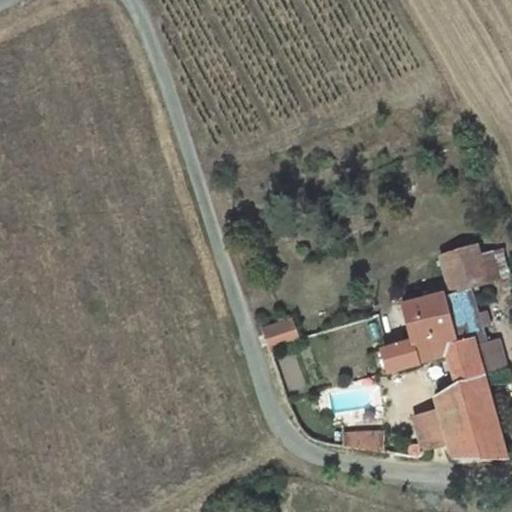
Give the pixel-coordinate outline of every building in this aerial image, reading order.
[(490,244),(443,259),(454,295),(479,287),(501,280),(490,244)] [(454,295),(445,298),(460,343),(474,339),(476,346),(486,343),(481,327),(490,325),(486,314),(477,316),(473,301),(482,298),(479,287),(454,295)] [(451,445),(454,455),(461,461),(509,460),(476,346),(474,339),(460,343),(445,298),(445,295),(403,307),(412,342),(387,349),(393,374),(454,359),(462,391),(437,397),(442,415),(451,445)] [(286,323),(262,331),(269,351),(293,343),(286,323)] [(418,444),(424,452),(451,445),(442,415),(416,422),(418,444)] [(345,437),(345,447),(392,454),(391,448),(382,447),(383,439),(345,437)] [(418,444),(405,443),(405,456),(422,457),(424,452),(418,444)]
